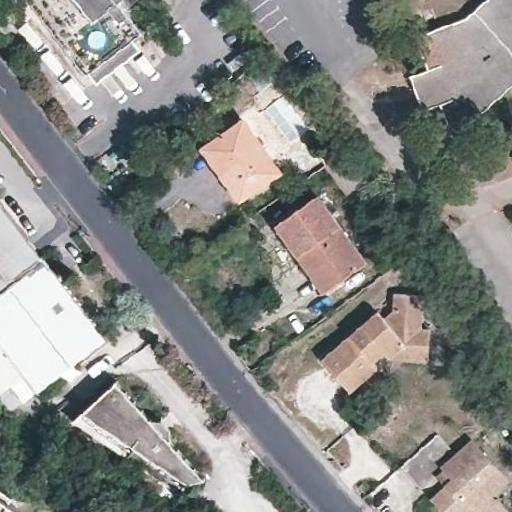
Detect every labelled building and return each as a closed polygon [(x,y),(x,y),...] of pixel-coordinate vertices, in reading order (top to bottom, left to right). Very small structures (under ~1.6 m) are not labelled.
[(28,0),(86,74),(141,33),(117,2),(120,0),(28,0)] [(511,0),(496,0),(494,2),(476,19),(423,37),(434,67),(416,73),(428,107),(446,103),(456,127),(494,92),(511,76),(511,0)] [(267,74),(262,68),(247,79),(252,86),(267,74)] [(274,83),(267,74),(252,86),(259,95),(274,83)] [(64,111),(80,132),(113,108),(97,87),(64,111)] [(279,170),(244,121),(205,149),(240,198),(279,170)] [(320,159),(328,168),(346,153),(337,143),(320,159)] [(369,182),(346,153),(328,168),(326,169),(348,198),(369,182)] [(119,191),(135,178),(128,170),(112,182),(119,191)] [(366,262),(318,196),(279,223),(301,254),(309,249),(334,284),(366,262)] [(105,339),(0,204),(0,393),(0,394),(12,384),(26,400),(105,339)] [(403,244),(391,228),(381,237),(392,251),(403,244)] [(326,290),(334,284),(309,249),(301,254),(326,290)] [(421,330),(422,295),(394,294),(394,312),(385,320),(378,313),(361,327),(366,333),(355,342),(350,337),(323,361),(350,393),(378,368),(373,363),(385,353),(390,359),(429,360),(430,330),(421,330)] [(366,333),(361,327),(350,337),(355,342),(366,333)] [(203,479),(116,381),(71,421),(172,487),(203,479)] [(458,453),(441,433),(404,466),(423,489),(439,475),(445,469),(443,466),(458,453)] [(483,446),(475,438),(458,453),(443,466),(445,469),(454,479),(447,485),(433,497),(446,511),(477,511),(496,496),(492,492),(509,477),(501,468),(483,446)] [(454,479),(445,469),(439,475),(447,485),(454,479)] [(511,481),(511,479),(509,477),(492,492),(496,496),(511,481)] [(0,511),(13,511),(19,502),(0,490),(0,511)] [(498,511),(505,506),(496,496),(477,511),(498,511)]
